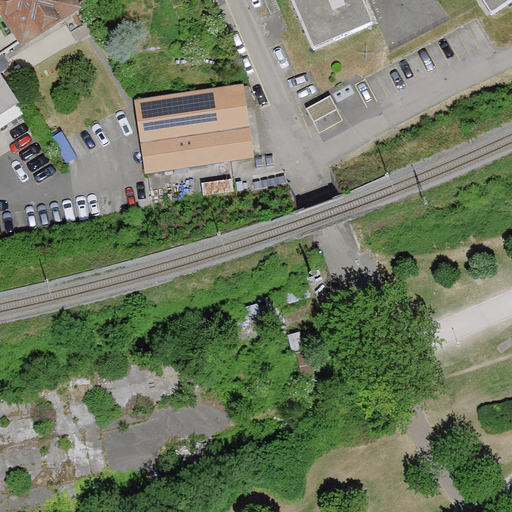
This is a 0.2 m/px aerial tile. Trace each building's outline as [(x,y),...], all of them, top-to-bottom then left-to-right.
[(0,0),(0,53),(83,0),(0,0)] [(290,0),(311,48),(371,22),(361,0),(290,0)] [(511,0),(472,0),(490,26),(511,10),(511,0)] [(0,132),(27,115),(0,73),(0,132)] [(247,87),(137,102),(147,172),(251,158),(244,108),(255,106),(247,87)]
